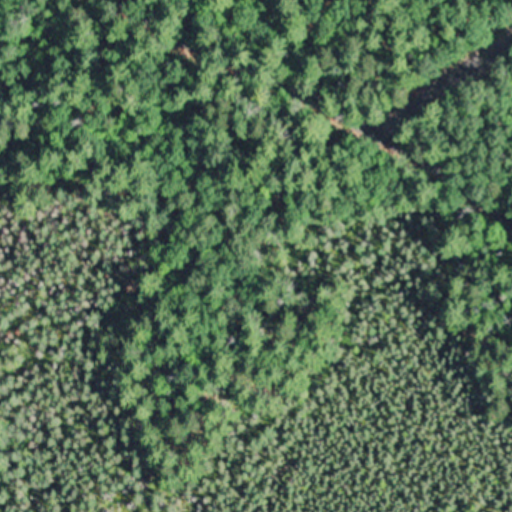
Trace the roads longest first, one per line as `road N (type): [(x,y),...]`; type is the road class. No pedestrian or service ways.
road 1 (residential): [(511,227),(421,157),(160,36),(104,0)]
road 2 (residential): [(511,41),(417,102),(384,138)]
